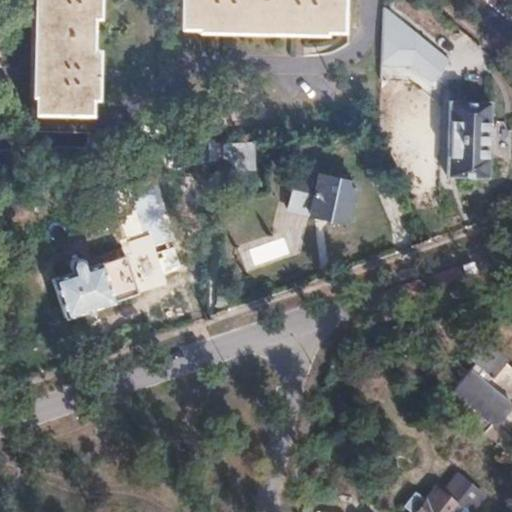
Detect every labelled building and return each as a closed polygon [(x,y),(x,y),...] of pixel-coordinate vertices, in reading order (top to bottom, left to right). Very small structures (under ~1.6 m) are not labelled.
[(28,95),(27,115),(85,114),(88,0),(34,0),(34,12),(30,12),(29,47),(33,47),(32,95),(28,95)] [(176,0),(176,28),(193,28),(194,24),(240,25),(240,29),(275,30),(274,26),(323,27),(323,30),(339,30),(340,0),(176,0)] [(448,101),(447,175),(485,176),(486,157),(484,157),(485,120),(487,120),(488,102),(448,101)] [(207,138),(179,140),(181,161),(193,160),(193,165),(210,164),(207,138)] [(249,140),(217,143),(218,164),(250,162),(249,140)] [(294,170),(284,210),(342,223),(351,183),(294,170)] [(69,271),(50,278),(62,317),(135,292),(123,254),(85,266),(82,259),(77,257),(71,259),(67,264),(69,271)] [(454,393),(448,401),(467,417),(474,409),(492,424),(511,399),(511,368),(504,362),(507,358),(486,340),(472,357),(475,359),(449,390),(454,393)] [(436,487),(415,511),(455,511),(460,506),(467,511),(483,493),(454,470),(439,489),(436,487)]
